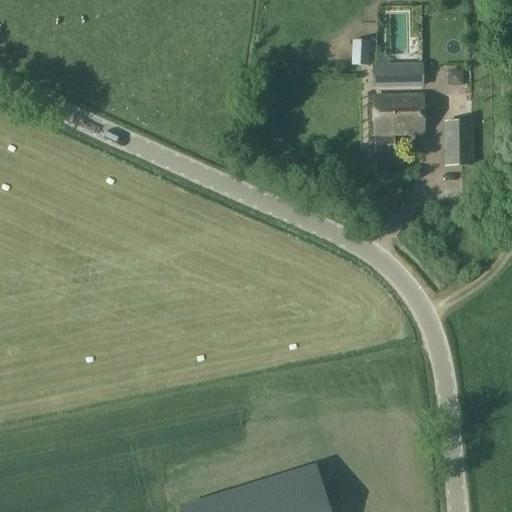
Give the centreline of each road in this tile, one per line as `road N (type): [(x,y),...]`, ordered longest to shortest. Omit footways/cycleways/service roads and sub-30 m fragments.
road 1 (unclassified): [(458,511),(434,331),(406,281),(380,256),(0,82)]
road 2 (unknown): [(434,331),(511,234)]
